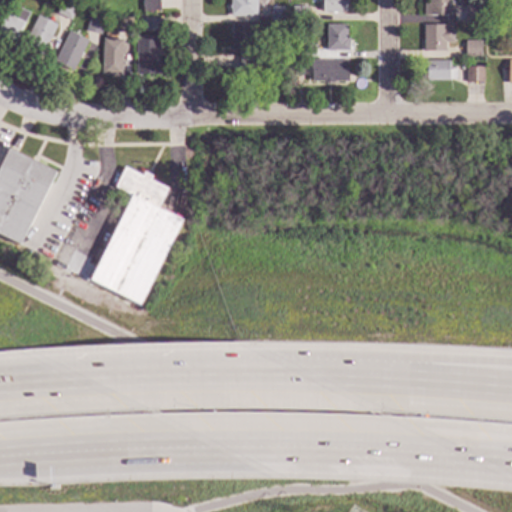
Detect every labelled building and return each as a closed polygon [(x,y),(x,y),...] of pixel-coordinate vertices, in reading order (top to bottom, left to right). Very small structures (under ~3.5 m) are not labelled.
[(65,0),(77,6),(70,21),(56,13),(62,0),(65,0)] [(158,0),(158,11),(143,12),(143,0),(158,0)] [(256,0),(256,16),(230,16),(230,0),(256,0)] [(347,0),(347,6),(344,6),(344,12),(322,12),(322,0),(347,0)] [(450,0),(450,15),(424,16),(423,4),(428,4),(427,0),(450,0)] [(286,21),(271,22),(270,7),(286,6),(286,21)] [(308,21),(291,21),(291,6),(308,6),(308,21)] [(479,22),(465,23),(465,7),(479,6),(479,22)] [(29,13),(14,42),(0,35),(0,25),(6,13),(15,18),(19,8),(29,13)] [(103,19),(100,35),(85,32),(88,16),(103,19)] [(56,26),(40,56),(22,46),(37,17),(56,26)] [(132,32),(115,32),(115,18),(132,18),(132,32)] [(162,31),(158,34),(158,55),(160,55),(160,74),(135,74),(136,35),(155,35),(155,31),(141,31),(141,18),(162,18),(162,31)] [(346,37),(349,37),(349,50),(326,50),(326,24),(347,25),(346,37)] [(248,52),(231,52),(231,49),(229,49),(229,38),(231,38),(231,25),(248,25),(248,52)] [(444,30),(452,30),(452,43),(444,43),(444,51),(423,51),(423,25),(444,25),(444,30)] [(88,41),(73,71),(53,61),(69,31),(88,41)] [(122,40),(121,75),(101,74),(103,39),(122,40)] [(481,56),(465,57),(465,41),(480,41),(481,56)] [(315,57),(299,57),(299,45),(315,45),(315,57)] [(260,64),(246,65),(246,54),(260,54),(260,64)] [(303,75),(291,75),(291,60),(303,60),(303,75)] [(348,81),(311,81),(311,61),(348,61),(348,81)] [(449,70),(455,70),(455,78),(448,79),(448,80),(426,80),(426,72),(425,72),(425,62),(449,62),(449,70)] [(483,82),(465,82),(465,68),(483,67),(483,82)] [(55,171),(17,245),(0,236),(0,163),(8,147),(55,171)] [(140,176),(143,172),(149,175),(147,179),(165,188),(156,206),(181,219),(138,305),(89,280),(128,201),(124,199),(126,194),(113,188),(123,168),(140,176)]
